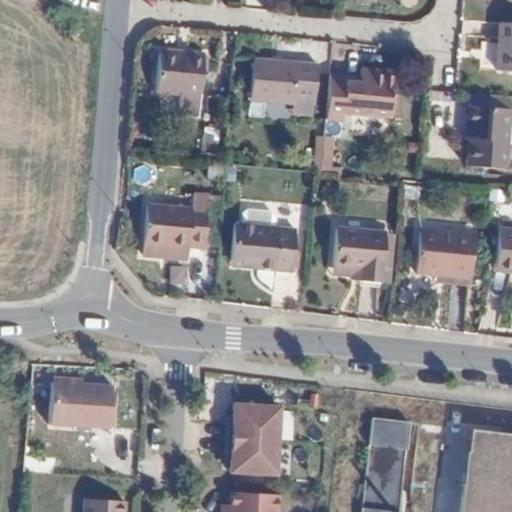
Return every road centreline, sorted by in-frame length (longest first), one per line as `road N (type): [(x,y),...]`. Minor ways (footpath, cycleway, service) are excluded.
road 1 (tertiary): [(180,334),(511,364)]
road 2 (residential): [(120,10),(444,37)]
road 3 (residential): [(120,10),(92,301)]
road 4 (residential): [(180,334),(168,511)]
